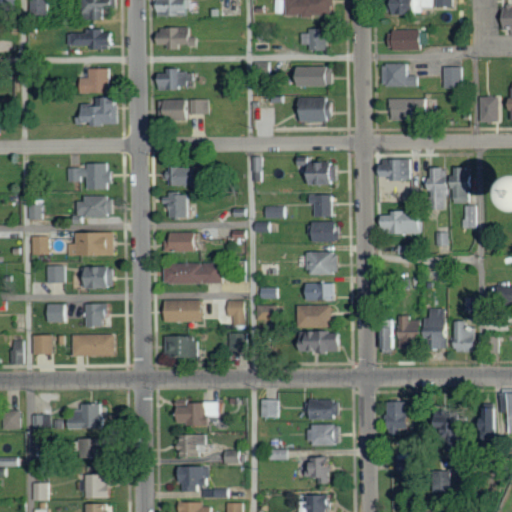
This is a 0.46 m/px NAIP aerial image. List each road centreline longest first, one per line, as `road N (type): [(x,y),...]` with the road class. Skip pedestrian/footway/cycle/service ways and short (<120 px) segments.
road 1 (residential): [(371,511),(362,0)]
road 2 (residential): [(146,511),(137,0)]
road 3 (residential): [(511,141),(0,147)]
road 4 (tertiary): [(511,377),(0,381)]
